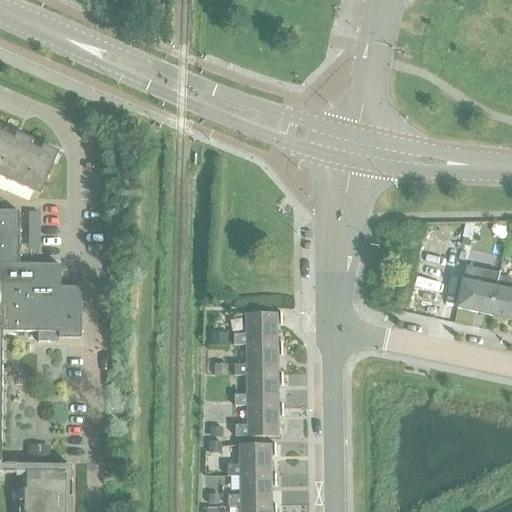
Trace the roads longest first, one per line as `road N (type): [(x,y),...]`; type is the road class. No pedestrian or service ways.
road 1 (tertiary): [(354,146),(229,108),(0,9)]
road 2 (tertiary): [(336,511),(334,325)]
road 3 (residential): [(511,361),(334,325)]
road 4 (tertiary): [(334,325),(354,146)]
road 5 (tertiary): [(354,146),(511,165)]
road 6 (residential): [(354,146),(384,0)]
